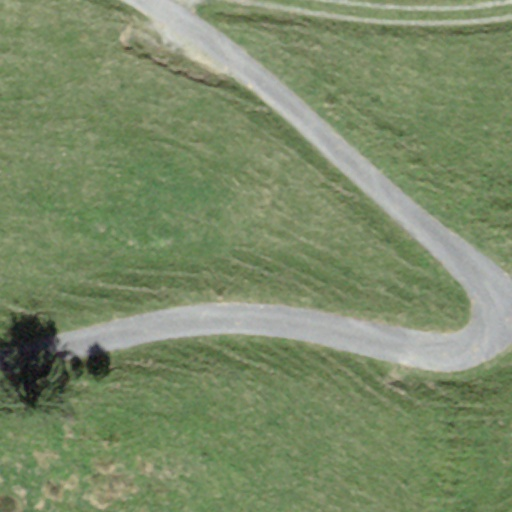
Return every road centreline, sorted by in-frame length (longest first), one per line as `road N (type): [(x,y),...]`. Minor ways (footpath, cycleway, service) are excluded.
road 1 (unclassified): [(0,364),(198,320),(269,320),(442,351),(480,341),(497,316),(498,303),(469,263),(235,58),(143,0)]
road 2 (track): [(245,0),(394,16),(496,0)]
